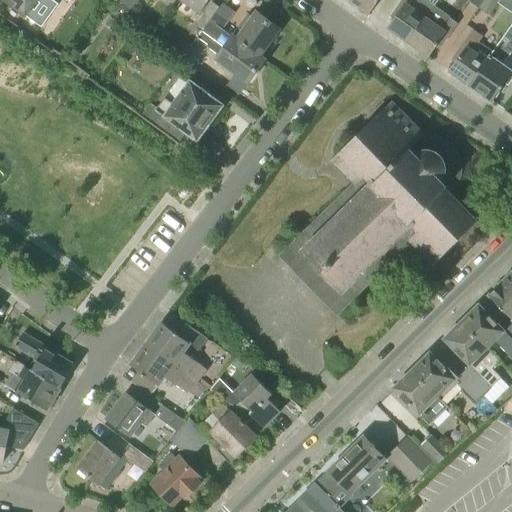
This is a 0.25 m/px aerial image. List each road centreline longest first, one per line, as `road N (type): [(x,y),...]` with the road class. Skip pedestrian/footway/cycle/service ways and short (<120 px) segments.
road 1 (residential): [(109,348),(350,31)]
road 2 (residential): [(235,511),(511,236)]
road 3 (residential): [(511,149),(350,31)]
road 4 (residential): [(23,503),(57,427),(109,348)]
road 5 (residential): [(109,348),(0,272)]
